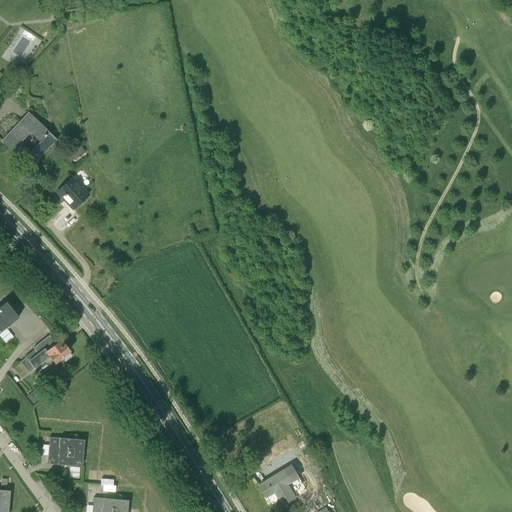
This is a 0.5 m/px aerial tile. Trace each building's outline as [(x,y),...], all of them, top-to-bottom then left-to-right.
[(31,168),(57,140),(27,114),(10,133),(13,136),(9,140),(6,144),(31,168)] [(69,163),(84,150),(80,145),(65,159),(69,163)] [(68,204),(72,209),(89,194),(74,176),(59,190),(70,201),(68,204)] [(17,317),(15,315),(6,303),(6,302),(0,306),(0,332),(18,318),(18,317),(17,317)] [(6,329),(0,333),(0,336),(5,344),(13,337),(6,329)] [(25,358),(20,362),(29,373),(49,357),(54,363),(61,357),(65,361),(71,356),(68,352),(69,352),(60,341),(56,344),(49,335),(33,348),(34,350),(36,352),(38,353),(28,362),(25,358)] [(33,392),(27,397),(33,404),(39,399),(33,392)] [(47,464),(82,467),(84,440),(49,437),(49,438),(50,438),(49,446),(48,446),(49,447),(48,455),(48,454),(48,455),(48,463),(47,463),(47,464)] [(292,466),(259,486),(266,497),(275,492),(283,506),(295,497),(287,484),(291,481),(298,477),(292,466)] [(80,480),(81,468),(69,467),(68,479),(80,480)] [(101,485),(103,485),(103,492),(115,492),(115,486),(113,486),(113,480),(101,479),(101,485)] [(10,491),(0,490),(0,511),(7,511),(7,509),(8,509),(8,508),(7,508),(8,500),(9,500),(8,499),(9,491),(10,491)] [(126,511),(128,501),(93,497),(93,498),(94,498),(93,506),(93,507),(92,511),(126,511)]
